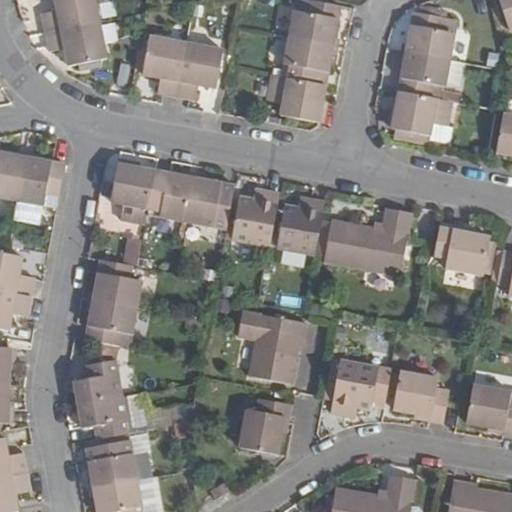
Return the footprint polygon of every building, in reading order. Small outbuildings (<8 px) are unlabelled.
[(54,0),(57,13),(42,16),(47,34),(100,24),(94,0),(54,0)] [(511,0),(497,0),(509,34),(511,32),(511,0)] [(305,16),(295,14),(290,40),(334,48),(342,8),(307,2),(305,16)] [(442,33),(445,21),(429,18),(430,12),(423,11),(422,16),(414,15),(407,54),(450,63),(455,36),(442,33)] [(68,69),(107,61),(100,24),(47,34),(51,53),(64,50),(68,69)] [(150,39),(150,43),(144,73),(143,77),(161,80),(158,95),(178,99),(188,46),(150,39)] [(285,68),(295,69),(293,81),(327,87),(334,48),(290,40),(285,68)] [(150,43),(143,41),(137,71),(144,73),(150,43)] [(223,52),(188,46),(178,99),(196,102),(199,87),(216,90),(223,52)] [(450,63),(407,54),(400,94),(431,100),(433,87),(444,89),(450,63)] [(284,105),(282,118),(318,126),(320,125),(327,87),(293,81),(273,77),(268,103),(284,105)] [(444,93),(444,89),(433,87),(431,100),(452,104),(460,105),(462,97),(444,93)] [(400,94),(393,132),(396,132),(425,138),(429,138),(432,125),(447,128),(452,104),(431,100),(400,94)] [(511,118),(503,117),(496,154),(511,157),(511,118)] [(452,129),(447,128),(432,125),(429,138),(429,142),(444,146),(450,140),(452,129)] [(425,138),(396,132),(395,139),(424,145),(425,138)] [(0,201),(17,205),(25,159),(0,154),(0,201)] [(65,167),(25,159),(17,205),(43,209),(46,196),(59,198),(65,167)] [(123,206),(121,222),(146,227),(148,217),(150,206),(155,173),(119,166),(112,204),(123,206)] [(195,181),(155,173),(150,206),(148,217),(161,219),(187,223),(195,181)] [(235,188),(195,181),(187,223),(214,228),(216,217),(229,220),(235,188)] [(266,194),(255,192),(253,203),(265,205),(266,194)] [(240,201),(231,243),(270,249),(280,196),(266,194),(265,205),(253,203),(240,201)] [(312,202),(301,200),(298,211),(310,212),(312,202)] [(286,208),(277,251),(316,257),(326,205),(312,202),(310,212),(298,211),(286,208)] [(412,216),(387,211),(385,227),(383,233),(373,231),(332,223),(325,264),(401,277),(412,216)] [(385,227),(374,224),(373,231),(383,233),(385,227)] [(453,229),(440,226),(434,257),(448,260),(446,270),(484,277),(490,244),(491,239),(453,231),(453,229)] [(123,261),(136,263),(139,240),(126,238),(123,261)] [(495,253),(497,245),(490,244),(484,277),(491,278),(495,253)] [(499,286),(504,254),(495,253),(490,284),(499,286)] [(508,298),(511,298),(511,256),(504,254),(499,286),(510,288),(508,298)] [(22,259),(0,255),(0,294),(30,299),(34,280),(19,278),(22,259)] [(132,268),(102,262),(94,302),(137,310),(142,283),(130,281),(132,268)] [(140,262),(139,269),(151,272),(153,264),(140,262)] [(208,273),(206,282),(216,284),(218,275),(208,273)] [(223,289),(221,298),(232,299),(234,290),(223,289)] [(12,315),(26,318),(30,299),(0,294),(0,331),(9,333),(12,315)] [(137,310),(94,302),(86,342),(103,345),(118,348),(129,350),(137,310)] [(298,350),(301,351),(305,326),(243,314),(239,339),(257,343),(250,379),(291,387),(298,350)] [(347,348),(352,324),(341,323),(336,346),(347,348)] [(87,382),(76,385),(81,407),(122,400),(115,363),(118,348),(103,345),(99,366),(84,369),(87,382)] [(0,387),(10,388),(12,350),(0,350),(0,387)] [(331,373),(332,373),(327,402),(334,403),(341,365),(332,363),(331,373)] [(386,405),(392,373),(378,371),(341,364),(341,365),(334,403),(332,415),(345,418),(347,408),(356,410),(370,412),(372,402),(386,405)] [(401,374),(394,413),(417,417),(431,420),(436,391),(437,380),(401,374)] [(191,423),(198,386),(185,388),(183,401),(187,401),(183,422),(191,423)] [(0,424),(9,425),(10,388),(0,387),(0,424)] [(475,387),(467,427),(488,431),(503,434),(503,438),(511,439),(511,404),(509,404),(511,394),(475,387)] [(450,394),(436,391),(431,420),(430,425),(443,427),(450,394)] [(85,430),(96,429),(98,442),(118,439),(129,437),(148,433),(142,397),(122,400),(81,407),(85,430)] [(240,451),(278,457),(282,434),(284,419),(291,421),(293,407),(260,401),(257,414),(247,413),(240,451)] [(385,410),(386,405),(372,402),(371,408),(385,410)] [(356,410),(347,408),(345,418),(354,419),(356,410)] [(291,421),(284,419),(282,434),(288,435),(291,421)] [(191,425),(174,428),(176,441),(188,440),(191,425)] [(100,449),(88,451),(95,491),(138,483),(156,480),(151,452),(148,433),(129,437),(118,439),(119,445),(100,449)] [(118,439),(98,442),(100,449),(119,445),(118,439)] [(8,442),(0,442),(0,479),(26,475),(23,454),(11,456),(8,442)] [(19,511),(17,497),(29,495),(26,475),(0,479),(0,511),(19,511)] [(410,511),(416,482),(391,478),(388,493),(387,500),(377,498),(336,492),(332,511),(410,511)] [(95,491),(98,511),(131,511),(132,511),(143,510),(138,483),(95,491)] [(511,511),(511,497),(477,491),(478,487),(454,483),(448,511),(511,511)] [(228,493),(225,487),(211,494),(215,500),(228,493)]
